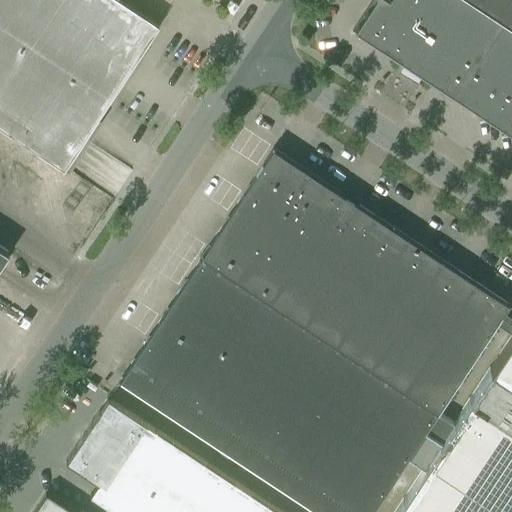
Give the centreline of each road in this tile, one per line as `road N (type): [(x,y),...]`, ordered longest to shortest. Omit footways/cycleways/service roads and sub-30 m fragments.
road 1 (unclassified): [(0,412),(254,48)]
road 2 (unclassified): [(511,218),(254,48)]
